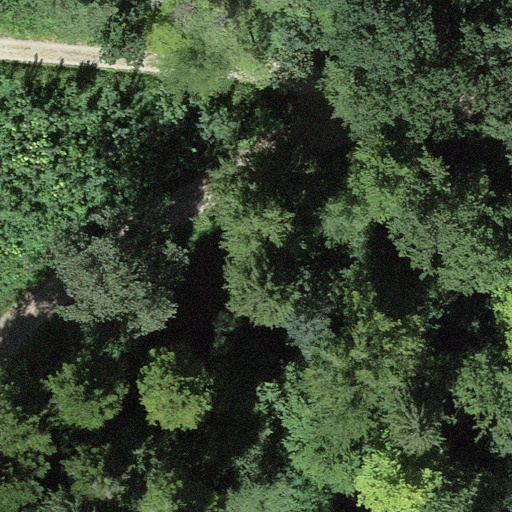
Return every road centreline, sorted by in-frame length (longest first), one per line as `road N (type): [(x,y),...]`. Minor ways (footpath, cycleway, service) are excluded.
road 1 (track): [(0,367),(146,237),(391,121)]
road 2 (track): [(391,121),(170,69),(0,58)]
road 3 (track): [(511,93),(391,121)]
